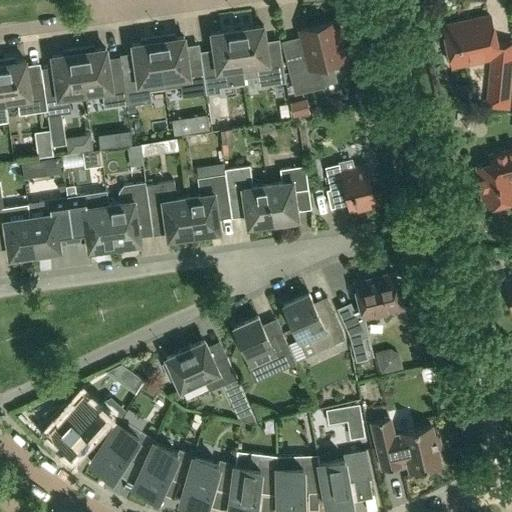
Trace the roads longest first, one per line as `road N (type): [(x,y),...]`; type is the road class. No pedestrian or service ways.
road 1 (residential): [(0,400),(322,249)]
road 2 (residential): [(0,291),(322,249)]
road 3 (unclassified): [(0,33),(108,15),(108,0)]
